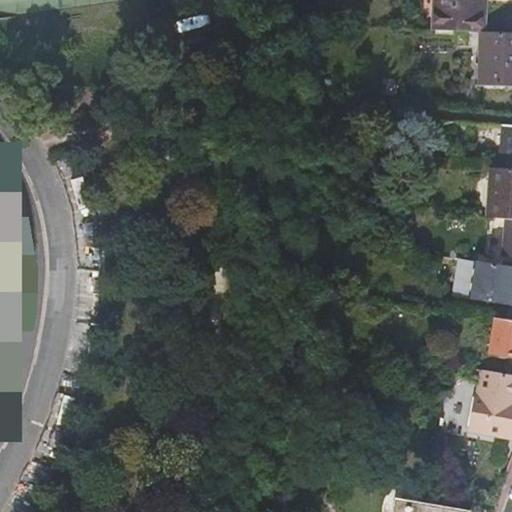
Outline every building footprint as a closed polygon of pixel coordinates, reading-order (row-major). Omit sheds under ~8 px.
[(434,0),(433,32),(478,35),(479,0),(434,0)] [(478,62),(511,64),(511,36),(483,35),(481,35),(478,62)] [(475,88),(511,90),(511,64),(478,62),(475,88)] [(511,132),(495,131),(492,172),(511,173),(511,132)] [(487,171),(483,221),(502,222),(511,222),(511,173),(492,172),(487,171)] [(511,222),(502,222),(500,259),(511,260),(511,222)] [(511,271),(472,265),(466,301),(511,308),(511,271)] [(511,323),(489,320),(483,354),(511,359),(511,323)] [(511,376),(480,372),(476,396),(473,396),(466,432),(511,440),(511,416),(511,417),(511,409),(511,376)] [(435,511),(438,506),(392,498),(389,511),(435,511)]
